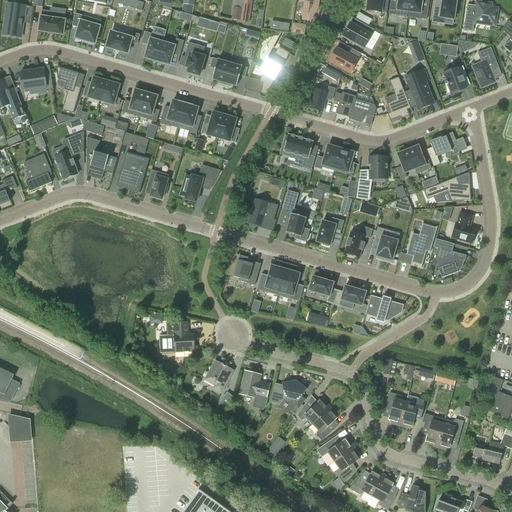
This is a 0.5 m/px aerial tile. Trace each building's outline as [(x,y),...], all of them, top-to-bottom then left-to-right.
[(144,3),(133,0),(119,0),(118,4),(142,11),(144,3)] [(240,20),(240,22),(249,23),(252,1),(245,0),(243,0),(242,8),(233,7),(231,19),(240,20)] [(307,0),(306,0),(305,0),(304,13),(311,14),(312,15),(316,7),(317,2),(316,2),(316,0),(307,0)] [(367,0),(366,11),(387,14),(388,0),(367,0)] [(390,3),(388,15),(395,16),(395,17),(408,18),(410,0),(398,0),(398,4),(390,3)] [(410,0),(408,18),(419,20),(419,19),(426,20),(428,8),(421,7),(422,0),(410,0)] [(434,6),(432,22),(439,23),(440,17),(453,19),(454,11),(456,11),(458,1),(456,1),(456,0),(441,0),(441,7),(434,6)] [(467,5),(463,31),(473,32),(474,24),(496,27),(499,8),(492,7),(493,3),(476,1),(475,6),(467,5)] [(146,23),(152,4),(147,2),(141,22),(146,23)] [(6,14),(3,33),(21,36),(23,23),(31,24),(33,7),(25,6),(24,12),(11,10),(10,15),(6,14)] [(40,17),(38,32),(63,35),(65,20),(49,18),(50,12),(42,10),(41,17),(40,17)] [(192,22),(194,15),(181,12),(180,18),(192,22)] [(74,14),(72,26),(78,28),(75,39),(82,40),(94,44),(99,27),(81,21),(83,16),(74,14)] [(207,30),(216,33),(219,24),(199,18),(197,27),(207,30)] [(350,23),(342,37),(364,49),(364,48),(373,32),(374,31),(355,20),(352,24),(350,23)] [(511,24),(510,22),(503,31),(507,35),(511,29),(511,24)] [(279,23),(278,30),(288,31),(289,24),(279,23)] [(248,29),(246,35),(259,40),(261,33),(248,29)] [(110,32),(106,48),(114,50),(113,50),(120,52),(120,51),(127,54),(130,43),(136,45),(139,35),(132,33),(131,38),(110,32)] [(145,32),(141,44),(148,46),(145,56),(144,58),(152,60),(152,61),(157,62),(163,39),(152,35),(152,34),(145,32)] [(511,37),(511,38),(503,47),(509,54),(510,54),(511,51),(511,37)] [(163,39),(157,62),(162,64),(162,63),(169,65),(170,64),(173,53),(180,55),(183,42),(176,39),(175,42),(163,39)] [(184,57),(184,58),(188,59),(186,67),(188,68),(187,73),(199,76),(201,68),(203,69),(205,63),(203,63),(206,53),(203,52),(194,50),(196,45),(188,43),(184,57)] [(441,54),(458,57),(459,46),(442,43),(441,54)] [(259,81),(260,82),(263,83),(260,94),(266,95),(274,82),(289,54),(278,48),(275,54),(271,61),(267,59),(261,69),(265,71),(263,75),(261,79),(259,81)] [(336,48),(328,62),(350,75),(361,55),(352,49),(349,55),(336,48)] [(481,63),(472,67),(481,88),(495,83),(494,80),(489,67),(497,64),(491,48),(478,54),(481,63)] [(421,54),(414,57),(416,63),(424,60),(421,54)] [(212,58),(209,68),(215,69),(212,80),(217,81),(216,83),(223,85),(230,64),(212,58)] [(230,64),(223,85),(230,87),(231,85),(236,87),(239,76),(244,78),(247,69),(230,64)] [(463,66),(443,74),(446,82),(444,82),(446,94),(445,94),(446,95),(451,93),(452,97),(460,94),(459,91),(466,89),(465,87),(461,77),(466,76),(463,66)] [(78,74),(56,67),(57,80),(66,82),(64,90),(68,92),(62,111),(73,114),(81,88),(75,86),(78,74)] [(44,70),(20,73),(22,90),(29,90),(30,89),(37,88),(38,93),(46,92),(47,92),(44,70)] [(418,78),(407,82),(408,85),(418,110),(434,104),(425,82),(428,81),(424,70),(421,71),(416,73),(418,78)] [(85,89),(83,96),(100,101),(105,82),(93,78),(89,91),(85,89)] [(397,100),(387,104),(388,107),(391,113),(388,114),(387,114),(390,121),(401,117),(402,119),(409,116),(407,110),(411,109),(398,78),(389,81),(394,95),(397,100)] [(4,79),(0,80),(0,109),(8,107),(13,120),(20,118),(25,115),(15,88),(9,91),(4,79)] [(105,82),(100,101),(118,106),(120,100),(115,98),(118,86),(117,85),(118,84),(111,82),(111,83),(105,82)] [(367,82),(363,88),(369,91),(372,85),(367,82)] [(314,90),(308,108),(322,112),(325,99),(332,101),(336,89),(329,87),(327,94),(314,90)] [(125,101),(122,112),(138,117),(146,93),(134,89),(130,102),(125,101)] [(146,93),(138,117),(156,122),(160,111),(153,109),(157,96),(146,93)] [(336,94),(333,102),(339,104),(336,115),(349,118),(348,120),(349,120),(355,98),(342,94),(341,96),(336,94)] [(355,98),(349,120),(361,124),(364,115),(368,116),(373,117),(374,117),(376,110),(375,106),(355,100),(356,98),(355,98)] [(163,108),(159,124),(165,126),(166,125),(177,129),(185,104),(178,102),(178,103),(172,101),(169,110),(163,108)] [(185,104),(177,129),(189,132),(189,133),(196,135),(200,119),(195,118),(198,108),(192,107),(192,106),(185,104)] [(203,123),(200,133),(217,138),(224,114),(218,112),(217,114),(212,112),(208,124),(203,123)] [(224,114),(217,138),(235,143),(238,133),(232,131),(233,128),(236,119),(231,118),(231,116),(224,114)] [(54,118),(36,126),(39,132),(57,124),(54,118)] [(84,125),(84,122),(84,121),(74,118),(78,127),(84,125)] [(111,118),(108,127),(114,129),(117,120),(111,118)] [(88,128),(87,132),(101,136),(104,127),(89,123),(88,128)] [(35,135),(40,149),(46,147),(41,133),(35,135)] [(285,136),(279,155),(288,157),(303,162),(302,165),(303,165),(302,167),(307,169),(307,172),(310,173),(311,173),(315,157),(309,156),(303,154),(307,140),(288,134),(287,137),(285,136)] [(133,135),(131,143),(147,148),(149,140),(133,135)] [(432,148),(426,150),(433,168),(441,165),(438,157),(451,152),(452,154),(465,149),(461,140),(455,143),(452,135),(441,139),(441,138),(429,142),(432,148)] [(63,154),(55,158),(63,180),(78,174),(74,166),(76,165),(73,159),(72,160),(71,157),(77,155),(77,136),(63,141),(63,154)] [(87,138),(87,165),(94,167),(91,178),(101,181),(104,170),(108,156),(97,153),(100,142),(87,138)] [(202,151),(206,141),(199,139),(196,149),(202,151)] [(317,157),(314,169),(321,171),(322,169),(335,172),(341,150),(336,148),(335,148),(328,146),(324,159),(317,157)] [(418,146),(407,150),(415,169),(425,165),(418,146)] [(341,150),(335,172),(347,176),(348,173),(353,175),(354,169),(353,169),(354,164),(350,163),(353,153),(345,151),(341,150)] [(402,167),(396,169),(401,180),(407,178),(405,173),(415,169),(407,150),(397,155),(402,167)] [(121,170),(118,183),(123,184),(123,186),(122,188),(133,192),(136,182),(142,184),(144,176),(145,175),(149,159),(140,157),(126,153),(122,167),(121,170)] [(26,162),(24,163),(27,171),(30,170),(34,179),(29,181),(25,183),(30,192),(52,183),(49,177),(48,173),(50,172),(51,172),(49,167),(44,155),(26,162)] [(372,157),(368,157),(369,171),(369,181),(372,181),(388,180),(388,157),(380,157),(380,155),(372,155),(372,157)] [(3,169),(3,171),(5,174),(14,171),(11,165),(3,169)] [(455,168),(457,173),(468,170),(467,165),(455,168)] [(182,194),(182,197),(185,198),(185,199),(196,202),(200,188),(203,178),(214,182),(221,171),(201,166),(198,178),(192,176),(191,177),(188,176),(182,194)] [(151,193),(150,196),(150,197),(162,200),(169,176),(157,172),(156,177),(150,176),(145,192),(151,193)] [(3,185),(0,186),(0,206),(9,202),(8,201),(10,200),(7,193),(17,188),(12,177),(2,182),(3,185)] [(285,183),(286,182),(270,178),(268,185),(274,186),(284,189),(285,183)] [(456,178),(423,191),(424,193),(427,200),(433,198),(447,192),(451,202),(470,201),(469,184),(459,184),(456,178)] [(330,191),(332,185),(318,182),(314,198),(323,200),(326,190),(330,191)] [(350,182),(348,198),(355,199),(357,183),(350,182)] [(358,186),(357,199),(367,200),(369,188),(358,186)] [(282,209),(281,212),(292,215),(288,227),(287,232),(286,232),(285,233),(295,236),(294,239),(306,243),(309,230),(302,228),(307,213),(294,209),(298,194),(287,191),(282,209)] [(394,202),(398,212),(412,207),(409,197),(394,202)] [(347,217),(352,200),(344,198),(339,214),(347,217)] [(247,224),(248,224),(248,223),(254,225),(258,226),(261,217),(274,220),(278,206),(262,201),(262,202),(255,200),(255,199),(254,199),(255,199),(253,207),(251,206),(248,215),(250,215),(248,224),(247,224)] [(363,203),(362,211),(379,214),(381,206),(363,203)] [(469,228),(472,217),(460,213),(457,224),(456,224),(451,238),(472,244),(476,230),(469,228)] [(322,222),(316,242),(322,244),(321,246),(329,249),(330,243),(333,233),(340,234),(343,222),(332,218),(330,224),(322,222)] [(412,234),(406,255),(413,257),(411,262),(422,266),(426,251),(430,252),(437,228),(422,224),(419,236),(412,234)] [(346,246),(344,253),(346,253),(346,255),(352,257),(353,255),(359,257),(361,251),(362,251),(364,243),(365,238),(369,239),(372,230),(364,228),(362,235),(350,232),(349,238),(348,238),(345,246),(346,246)] [(378,228),(371,250),(377,252),(376,256),(377,257),(383,259),(382,260),(390,263),(391,261),(392,261),(398,241),(382,237),(384,230),(378,228)] [(436,239),(433,248),(437,249),(440,250),(438,258),(444,259),(442,267),(438,269),(441,278),(458,273),(457,271),(462,269),(464,262),(466,256),(452,252),(454,245),(436,239)] [(239,256),(233,277),(240,279),(239,282),(254,286),(261,264),(253,262),(252,264),(247,263),(249,259),(239,256)] [(261,274),(256,290),(278,296),(286,268),(274,264),(273,267),(270,266),(267,276),(261,274)] [(286,268),(278,296),(299,302),(303,286),(297,285),(300,274),(297,273),(297,271),(286,268)] [(312,277),(308,292),(328,298),(326,302),(333,304),(337,291),(332,289),(333,283),(312,277)] [(337,291),(333,304),(340,306),(342,302),(361,307),(366,293),(345,287),(343,292),(337,291)] [(371,296),(365,315),(377,318),(376,322),(384,324),(385,321),(388,322),(401,313),(403,306),(390,302),(391,300),(383,298),(382,300),(371,296)] [(252,311),(259,312),(262,301),(255,299),(252,311)] [(149,314),(149,323),(163,323),(163,314),(149,314)] [(328,325),(329,320),(308,316),(307,322),(328,325)] [(194,335),(188,335),(188,322),(167,323),(167,337),(174,336),(175,353),(195,352),(195,351),(196,350),(197,349),(197,346),(196,345),(194,344),(194,335)] [(354,326),(354,333),(368,334),(369,327),(354,326)] [(224,361),(223,362),(222,362),(221,363),(221,364),(215,361),(207,376),(217,382),(213,389),(221,394),(234,371),(228,368),(229,367),(229,366),(229,365),(229,364),(228,363),(227,362),(226,361),(225,361),(224,361)] [(166,362),(160,370),(173,380),(178,370),(166,362)] [(406,365),(403,374),(411,377),(414,367),(406,365)] [(426,370),(424,379),(432,381),(435,372),(426,370)] [(0,399),(11,402),(13,397),(20,384),(12,380),(13,378),(0,371),(0,399)] [(268,398),(266,398),(269,385),(259,382),(261,376),(245,372),(240,394),(255,398),(253,408),(263,410),(266,406),(268,398)] [(437,372),(435,381),(454,387),(457,377),(437,372)] [(482,409),(507,420),(511,408),(511,397),(498,392),(503,381),(494,377),(482,409)] [(281,385),(275,384),(270,403),(279,406),(285,398),(298,401),(297,410),(306,400),(302,397),(307,390),(296,381),(282,384),(282,385),(281,385)] [(227,392),(215,409),(222,414),(234,397),(227,392)] [(391,424),(400,426),(406,403),(400,402),(402,397),(390,393),(386,406),(392,408),(388,420),(392,421),(391,424)] [(414,406),(406,403),(400,426),(408,428),(409,426),(412,427),(414,420),(420,421),(426,401),(416,398),(414,406)] [(307,419),(313,425),(330,408),(324,402),(322,403),(320,401),(310,411),(305,405),(296,416),(301,421),(306,420),(307,419)] [(469,417),(471,407),(465,405),(463,416),(469,417)] [(330,408),(313,425),(318,430),(318,431),(316,436),(321,441),(325,439),(331,433),(327,429),(337,419),(334,416),(336,415),(330,408)] [(21,442),(32,442),(31,429),(30,419),(21,417),(12,415),(7,414),(7,416),(9,439),(9,443),(11,443),(21,442)] [(428,445),(437,448),(443,425),(444,420),(427,415),(425,423),(430,424),(425,442),(429,443),(428,445)] [(443,425),(437,448),(445,450),(446,448),(449,449),(453,437),(459,438),(463,422),(456,420),(452,423),(451,427),(443,425)] [(240,431),(236,438),(242,442),(246,437),(247,435),(249,427),(242,425),(240,431)] [(481,460),(499,465),(503,447),(511,450),(511,448),(511,437),(504,434),(500,445),(490,443),(487,451),(474,448),(472,458),(481,460)] [(253,441),(246,437),(242,442),(249,447),(253,441)] [(330,455),(335,462),(354,448),(349,441),(347,442),(345,440),(333,448),(329,442),(317,451),(322,458),(324,456),(329,456),(330,455)] [(274,457),(280,450),(272,444),(267,451),(274,457)] [(354,448),(335,462),(339,469),(338,470),(336,474),(339,477),(331,483),(337,491),(344,484),(350,478),(344,470),(359,460),(357,457),(359,456),(354,448)] [(365,492),(372,496),(384,476),(376,471),(374,473),(372,472),(365,484),(358,480),(349,489),(360,496),(364,493),(365,492)] [(384,476),(372,496),(379,500),(378,502),(379,506),(388,511),(395,499),(389,496),(391,494),(389,492),(393,484),(390,482),(391,480),(384,476)] [(405,509),(405,511),(407,511),(411,511),(413,510),(425,510),(425,493),(418,491),(419,488),(412,486),(409,496),(402,493),(397,509),(405,509)] [(229,511),(197,488),(179,511),(229,511)] [(468,511),(462,509),(464,504),(451,499),(452,497),(444,494),(441,502),(438,501),(433,511),(468,511)]
